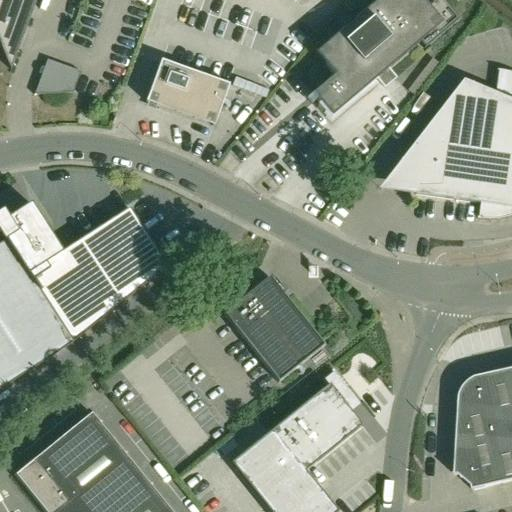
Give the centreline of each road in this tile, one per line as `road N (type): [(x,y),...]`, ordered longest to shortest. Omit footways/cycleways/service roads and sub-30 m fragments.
road 1 (unclassified): [(0,157),(101,150),(168,167),(380,277),(439,294)]
road 2 (unclassified): [(439,294),(405,409),(391,511)]
road 3 (unknown): [(19,154),(13,98),(37,37)]
